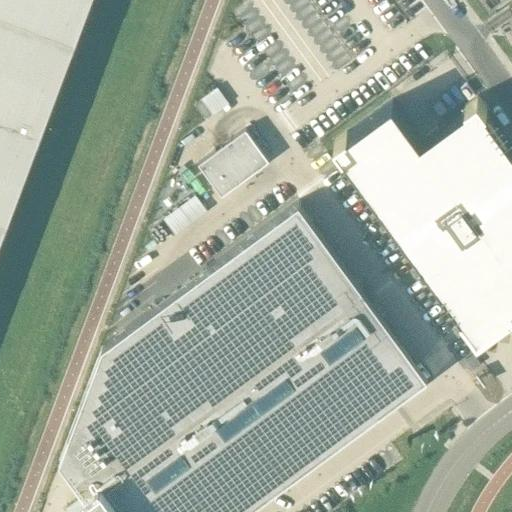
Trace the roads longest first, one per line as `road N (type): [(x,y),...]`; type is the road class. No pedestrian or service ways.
road 1 (tertiary): [(426,511),(461,454),(511,410)]
road 2 (unclassified): [(511,101),(436,0)]
